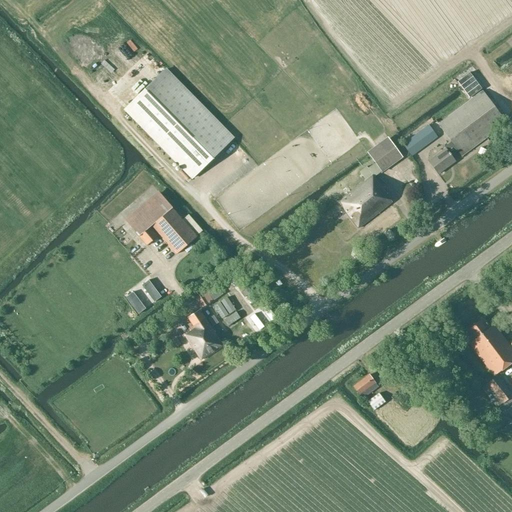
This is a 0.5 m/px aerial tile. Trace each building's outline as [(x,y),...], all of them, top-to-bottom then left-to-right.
[(193,178),(233,139),(164,69),(125,108),(193,178)] [(481,89),(469,73),(457,82),(470,98),(481,89)] [(482,91),(438,124),(458,150),(462,156),(506,123),(482,91)] [(367,140),(371,146),(387,136),(382,129),(367,140)] [(366,180),(338,201),(358,228),(391,202),(386,195),(387,194),(375,178),(402,157),(388,140),(368,155),(375,164),(368,169),(367,167),(360,172),(366,180)] [(445,148),(429,161),(438,174),(455,161),(451,156),(457,152),(457,151),(450,142),(444,147),(445,148)] [(176,254),(197,236),(202,231),(188,215),(183,219),(158,191),(124,220),(147,246),(158,236),(150,227),(152,226),(176,254)] [(249,298),(256,292),(250,285),(242,291),(249,298)] [(210,287),(194,297),(201,309),(217,298),(210,287)] [(259,309),(264,306),(259,297),(253,300),(259,309)] [(190,332),(184,336),(200,360),(223,345),(199,310),(187,318),(192,326),(188,328),(190,332)] [(472,341),(469,344),(494,376),(511,362),(511,349),(493,325),(490,328),(484,319),(465,332),(472,341)] [(175,338),(181,334),(177,327),(171,331),(175,338)] [(369,374),(354,386),(363,399),(378,388),(375,383),(369,374)] [(511,394),(498,376),(487,383),(488,384),(481,388),(496,408),(502,403),(503,404),(507,409),(506,410),(511,416),(511,394)] [(378,393),(368,402),(374,410),(385,402),(378,393)]
